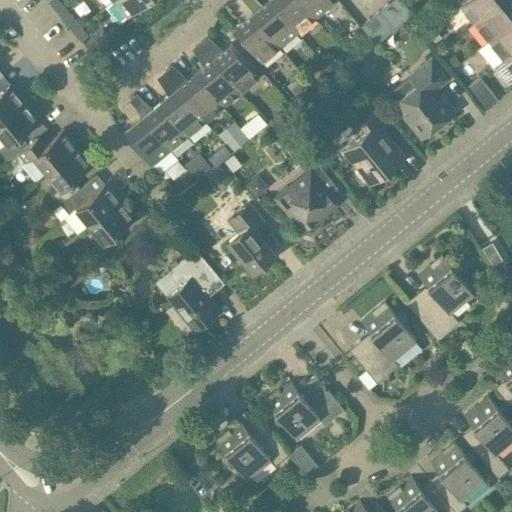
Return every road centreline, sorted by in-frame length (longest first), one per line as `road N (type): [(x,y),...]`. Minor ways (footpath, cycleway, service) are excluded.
road 1 (tertiary): [(54,487),(78,480),(287,315)]
road 2 (tertiary): [(287,315),(511,131)]
road 3 (residential): [(88,117),(222,0)]
road 4 (residential): [(88,117),(0,8)]
road 5 (residential): [(370,418),(287,315)]
